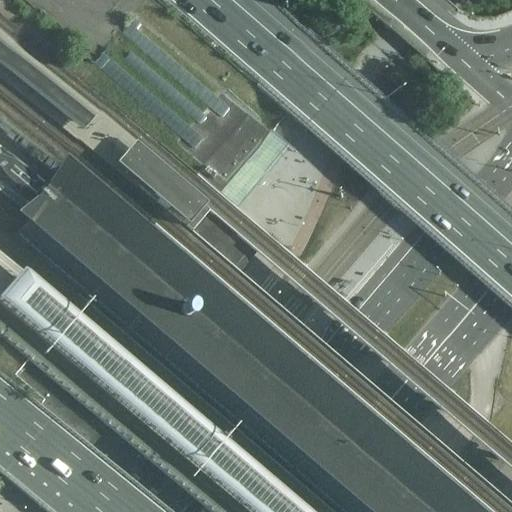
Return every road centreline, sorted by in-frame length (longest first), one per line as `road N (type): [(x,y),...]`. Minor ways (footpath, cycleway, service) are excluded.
road 1 (secondary): [(511,156),(211,511)]
road 2 (motorway): [(511,265),(209,0)]
road 3 (secondary): [(313,511),(511,280)]
road 4 (motorway): [(0,413),(121,511)]
